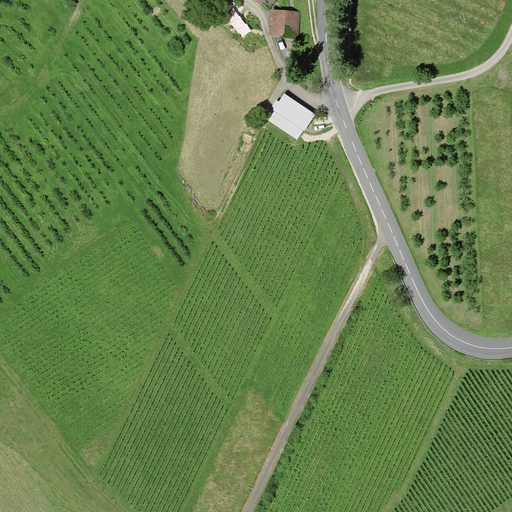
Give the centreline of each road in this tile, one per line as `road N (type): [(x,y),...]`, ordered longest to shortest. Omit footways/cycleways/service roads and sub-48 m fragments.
road 1 (tertiary): [(511,347),(464,342),(425,305),(342,116),(320,44),(319,0)]
road 2 (track): [(381,240),(248,511)]
road 3 (track): [(365,93),(483,69),(511,34)]
